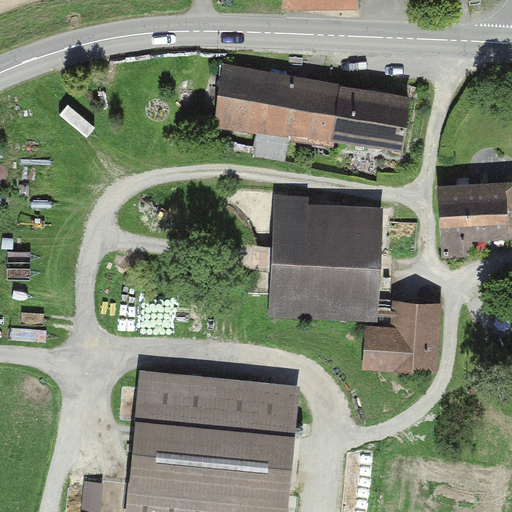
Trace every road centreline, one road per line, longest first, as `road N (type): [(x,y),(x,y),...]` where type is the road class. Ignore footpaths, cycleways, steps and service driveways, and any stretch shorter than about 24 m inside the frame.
road 1 (track): [(48,511),(86,360),(82,286),(104,210),(143,181),(190,173),(428,195),(449,40)]
road 2 (secondary): [(511,44),(157,32),(83,44),(0,73)]
road 3 (track): [(328,447),(389,429),(436,396),(450,354),(454,283),(429,262),(428,195)]
